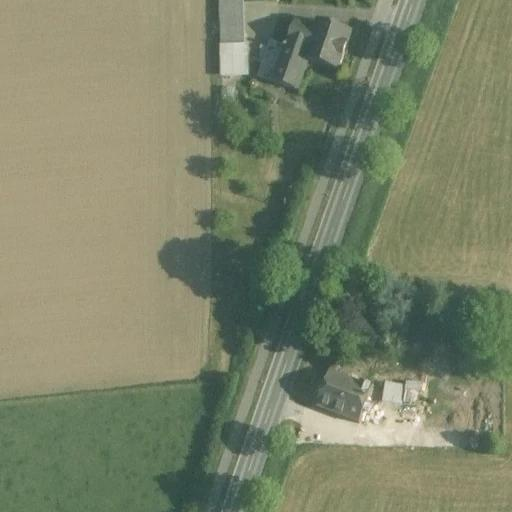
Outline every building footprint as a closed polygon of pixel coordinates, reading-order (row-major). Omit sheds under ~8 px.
[(245,1),(220,1),(221,46),(246,46),(245,1)] [(315,28),(295,20),(286,48),(284,47),(283,50),(285,51),(273,85),(295,92),(306,62),(303,62),(315,28)] [(322,24),(317,22),(315,28),(303,62),(306,62),(338,73),(352,34),(322,24)] [(246,69),(246,46),(221,46),(221,69),(246,69)] [(373,389),(332,373),(319,409),(359,425),(373,389)] [(423,386),(407,383),(406,388),(403,407),(419,410),(423,386)] [(406,388),(386,384),(383,404),(403,407),(406,388)]
